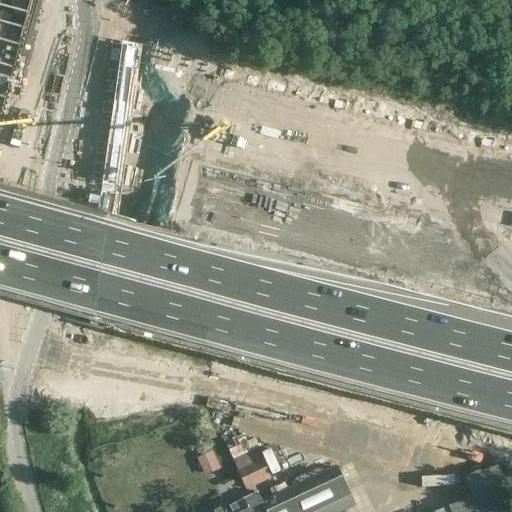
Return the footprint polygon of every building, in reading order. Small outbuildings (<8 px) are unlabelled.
[(323,442),(384,456),(393,419),(332,404),(323,442)] [(238,413),(236,422),(267,427),(269,418),(238,413)] [(484,464),(480,444),(454,450),(458,470),(484,464)] [(233,460),(238,470),(247,490),(274,478),(258,448),(233,460)] [(213,451),(198,458),(205,476),(221,469),(213,451)] [(336,470),(290,491),(286,483),(271,490),(274,498),(269,500),(270,501),(264,504),(262,499),(252,504),(251,501),(229,510),(227,507),(216,511),(340,511),(353,506),(336,470)]
